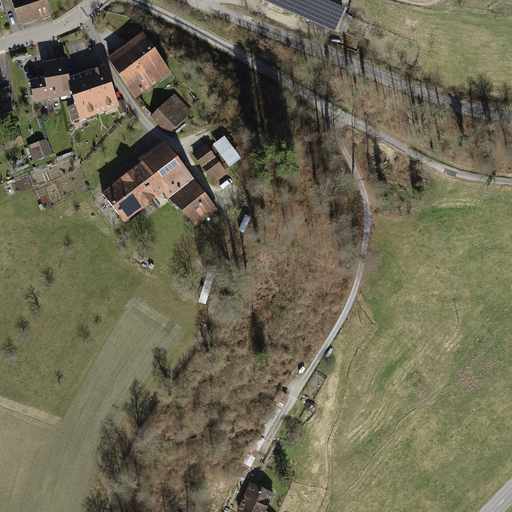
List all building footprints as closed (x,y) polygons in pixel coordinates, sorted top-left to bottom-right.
[(12,0),(21,26),(50,17),(45,0),(12,0)] [(258,0),(256,6),(336,42),(348,15),(314,0),(258,0)] [(145,37),(111,62),(135,97),(170,72),(145,37)] [(69,80),(66,60),(44,64),(47,79),(32,82),(35,101),(71,94),(69,80)] [(114,92),(105,68),(69,80),(71,94),(73,94),(76,105),(69,108),(74,121),(81,119),(97,114),(96,111),(117,103),(114,92)] [(0,116),(14,112),(7,90),(0,92),(0,116)] [(174,96),(152,117),(167,132),(189,111),(174,96)] [(123,101),(117,103),(121,114),(127,112),(123,101)] [(3,140),(8,154),(23,148),(18,135),(3,140)] [(27,151),(32,167),(52,161),(46,144),(27,151)] [(212,180),(225,171),(209,150),(206,146),(194,155),(212,180)] [(214,146),(209,150),(225,171),(230,167),(214,146)] [(170,199),(177,208),(202,190),(168,147),(145,165),(170,199)] [(129,231),(170,199),(145,165),(103,198),(129,231)] [(222,215),(202,190),(177,208),(201,232),(222,215)] [(267,511),(275,497),(249,485),(236,511),(267,511)]
